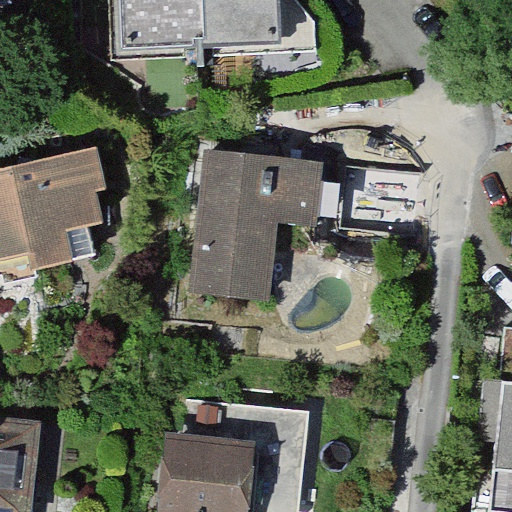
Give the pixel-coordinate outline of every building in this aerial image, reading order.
[(125,0),(128,56),(205,54),(204,43),(217,43),(214,0),(125,0)] [(102,159),(0,186),(0,263),(39,254),(43,270),(79,260),(72,231),(108,222),(100,192),(110,189),(102,159)] [(323,175),(215,164),(202,295),(274,303),(282,226),(318,230),(323,175)] [(511,511),(511,394),(502,394),(490,511),(511,511)] [(33,511),(42,437),(0,432),(0,511),(33,511)] [(248,511),(256,462),(176,450),(167,511),(248,511)]
